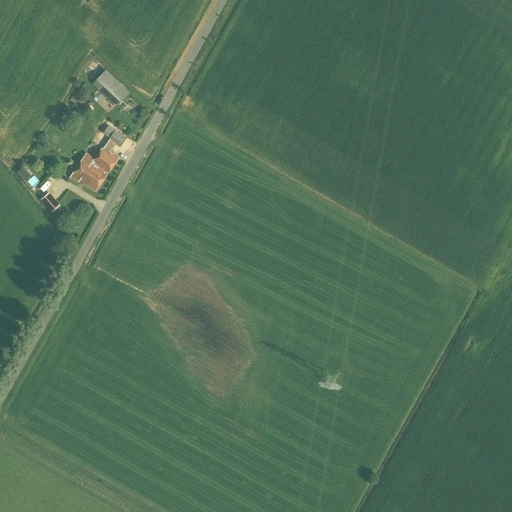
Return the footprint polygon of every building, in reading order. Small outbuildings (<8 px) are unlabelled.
[(117,105),(130,93),(106,69),(93,82),(117,105)] [(86,92),(90,88),(85,83),(81,87),(86,92)] [(112,123),(105,130),(122,145),(129,138),(112,123)] [(94,164),(108,174),(119,158),(111,153),(117,144),(111,140),(105,149),(102,147),(94,159),(86,154),(77,166),(85,172),(86,170),(88,172),(94,164)] [(35,171),(43,178),(51,168),(43,162),(35,171)] [(96,191),(108,174),(94,164),(88,172),(86,170),(85,172),(77,166),(70,177),(96,191)] [(24,165),(19,170),(27,179),(33,174),(24,165)] [(34,174),(28,180),(35,186),(40,180),(34,174)] [(60,204),(49,192),(41,199),(51,212),(60,204)]
